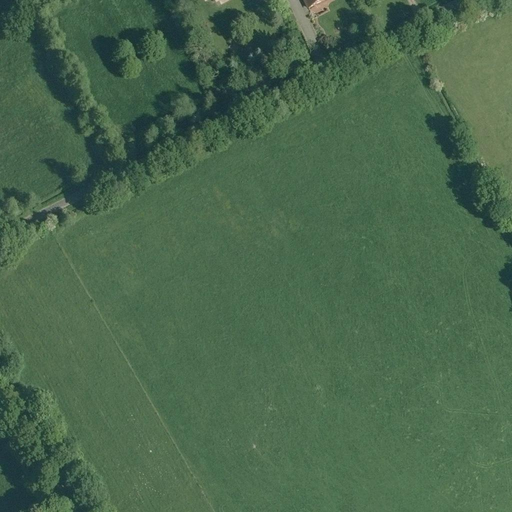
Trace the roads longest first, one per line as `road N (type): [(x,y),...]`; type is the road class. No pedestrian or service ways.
road 1 (unclassified): [(469,0),(0,236)]
road 2 (unclassified): [(76,511),(0,381)]
